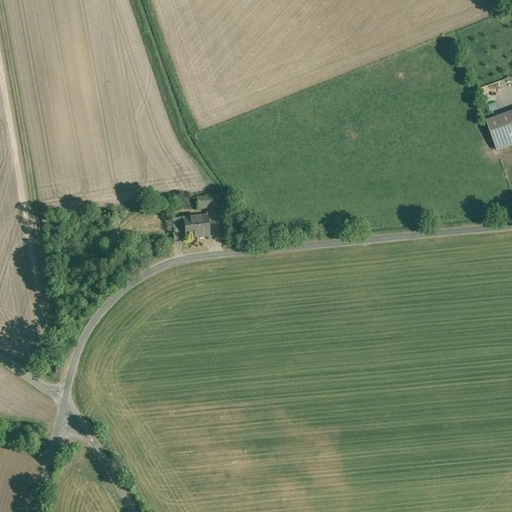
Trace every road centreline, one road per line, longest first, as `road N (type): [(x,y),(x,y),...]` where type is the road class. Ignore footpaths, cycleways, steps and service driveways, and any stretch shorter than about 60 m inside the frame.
road 1 (unclassified): [(511,222),(187,249),(137,270),(92,310),(64,398)]
road 2 (track): [(0,47),(64,398)]
road 3 (unclassified): [(131,511),(64,398)]
